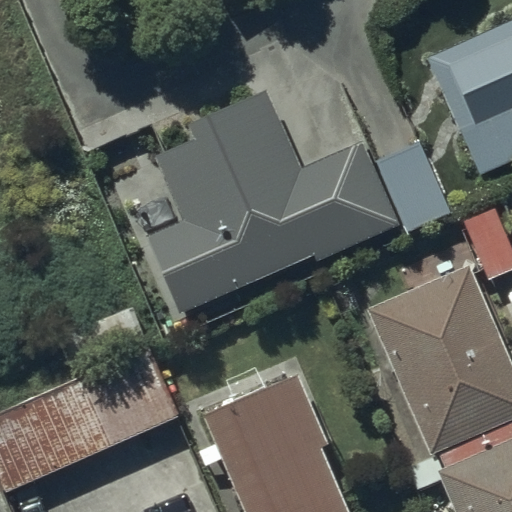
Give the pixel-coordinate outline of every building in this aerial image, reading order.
[(511,18),(425,56),(473,167),(511,149),(511,18)] [(378,215),(350,149),(292,174),(257,91),(183,122),(191,141),(155,156),(184,223),(151,237),(178,300),(378,215)] [(411,139),(374,154),(404,227),(441,211),(411,139)] [(511,234),(498,198),(462,213),(487,274),(511,263),(511,234)] [(511,511),(511,357),(468,256),(365,301),(428,447),(436,444),(443,459),(435,462),(456,511),(511,511)] [(0,479),(3,486),(173,409),(148,353),(0,420),(0,479)] [(205,418),(243,511),(348,511),(325,455),(334,451),(303,377),(205,418)]
